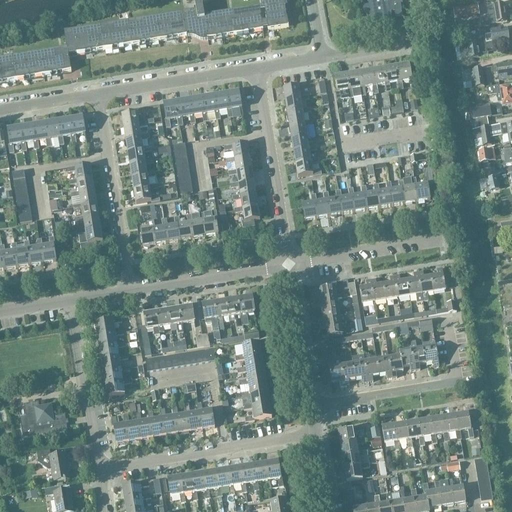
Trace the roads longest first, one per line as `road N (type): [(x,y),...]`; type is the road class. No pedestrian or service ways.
road 1 (residential): [(99,470),(315,433)]
road 2 (residential): [(128,290),(96,94)]
road 3 (residential): [(288,263),(257,68)]
road 4 (residential): [(99,470),(71,300)]
road 5 (residential): [(96,94),(257,68)]
road 6 (residential): [(288,263),(128,290)]
road 7 (residential): [(438,239),(288,263)]
road 8 (residential): [(310,407),(458,380)]
road 9 (residential): [(310,407),(288,263)]
